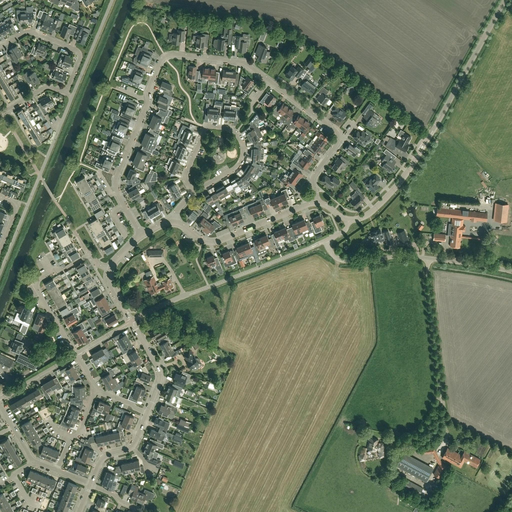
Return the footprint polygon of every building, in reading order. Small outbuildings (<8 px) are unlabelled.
[(73,0),(66,0),(65,3),(69,5),(69,7),(74,9),(75,8),(75,11),(79,10),(78,3),(74,4),(72,3),(73,0)] [(27,22),(26,12),(26,10),(20,11),(20,10),(16,10),(17,17),(20,17),(21,23),(27,22)] [(36,11),(33,12),(33,11),(26,12),(27,22),(34,22),(33,15),(36,14),(36,11)] [(47,30),(52,18),(42,14),(40,18),(38,24),(42,25),(41,27),(47,30)] [(14,25),(12,22),(9,17),(4,20),(4,21),(2,22),(8,33),(13,30),(11,26),(14,25)] [(62,22),(52,18),(47,30),(53,32),(54,30),(57,32),(62,22)] [(8,33),(2,22),(0,23),(0,34),(1,34),(3,36),(8,33)] [(64,26),(60,35),(67,38),(70,32),(74,33),(77,27),(69,24),(68,27),(64,26)] [(88,33),(84,32),(86,28),(78,25),(75,33),(73,38),(77,39),(77,41),(80,42),(80,43),(82,44),(83,44),(83,43),(84,44),(88,33)] [(225,49),(225,43),(230,43),(231,37),(232,29),(227,29),(226,40),(218,39),(218,40),(215,40),(214,40),(214,45),(214,46),(217,47),(217,49),(225,49)] [(180,44),(180,41),(184,41),(185,31),(178,30),(177,34),(173,33),(172,43),(180,44)] [(208,42),(208,39),(209,34),(202,34),(201,35),(197,35),(197,36),(193,36),(193,40),(197,41),(196,46),(204,47),(204,41),(208,42)] [(236,36),(235,44),(235,47),(238,47),(238,51),(245,52),(246,46),(248,47),(249,46),(249,44),(250,40),(249,39),(243,38),(243,37),(236,36)] [(36,55),(37,52),(40,53),(41,55),(43,56),(46,55),(47,53),(46,51),(45,50),(46,46),(39,43),(37,49),(33,47),(30,53),(36,55)] [(259,45),(257,50),(256,54),(259,55),(258,59),(266,62),(270,52),(265,50),(266,47),(259,45)] [(16,46),(10,50),(12,53),(8,55),(14,64),(17,62),(15,59),(22,55),(16,46)] [(153,53),(147,50),(148,49),(143,47),(142,49),(140,48),(139,49),(138,49),(135,55),(137,55),(150,61),(152,57),(151,57),(153,53)] [(66,55),(62,63),(59,62),(58,65),(63,67),(64,64),(70,67),(73,58),(66,55)] [(148,65),(150,61),(137,55),(136,56),(135,56),(134,57),(133,58),(133,59),(133,60),(133,61),(133,62),(134,62),(134,63),(144,68),(144,69),(146,69),(148,65)] [(310,68),(315,60),(311,57),(305,65),(310,68)] [(145,71),(144,70),(142,69),(142,70),(135,67),(136,66),(129,63),(128,67),(133,70),(131,75),(142,79),(144,75),(143,75),(145,71)] [(313,73),(318,66),(314,63),(309,69),(313,73)] [(62,69),(55,66),(53,72),(52,72),(50,76),(51,77),(63,82),(65,79),(66,78),(66,77),(66,76),(66,75),(62,73),(61,72),(62,69)] [(196,75),(196,72),(196,67),(189,66),(188,77),(195,78),(195,81),(198,81),(198,75),(196,75)] [(298,77),(304,70),(299,67),(296,70),(292,66),(285,75),(292,80),(295,75),(298,77)] [(208,78),(210,68),(203,68),(202,75),(199,75),(198,82),(204,83),(204,80),(205,80),(205,78),(208,78)] [(219,77),(215,76),(216,69),(210,68),(208,78),(208,81),(214,82),(214,83),(218,84),(219,76),(219,77)] [(228,81),(229,71),(223,70),(222,77),(219,76),(218,84),(225,85),(225,81),(228,81)] [(23,74),(26,81),(28,83),(30,81),(33,85),(39,81),(34,72),(30,74),(28,71),(23,74)] [(235,78),(235,76),(236,72),(229,71),(228,81),(235,82),(234,86),(237,86),(238,81),(239,79),(235,78)] [(306,74),(303,78),(302,79),(305,82),(301,87),(305,90),(305,89),(311,93),(316,87),(312,84),(313,83),(308,80),(310,77),(306,74)] [(0,84),(6,81),(9,79),(6,75),(0,78),(0,84)] [(140,83),(142,79),(131,75),(130,78),(128,77),(122,78),(121,81),(128,84),(128,83),(138,87),(140,83)] [(243,90),(248,94),(252,89),(249,87),(253,81),(247,77),(245,80),(240,77),(239,83),(242,84),(241,85),(245,87),(243,90)] [(9,86),(6,81),(0,84),(0,88),(1,88),(2,90),(9,86)] [(165,93),(167,95),(171,96),(173,93),(171,92),(172,89),(170,88),(171,85),(162,81),(160,87),(166,90),(165,93)] [(4,95),(15,89),(12,84),(9,86),(2,90),(4,92),(3,93),(4,95)] [(322,86),(318,92),(321,94),(317,99),(325,105),(330,99),(325,96),(329,91),(322,86)] [(18,94),(15,89),(4,95),(6,98),(7,98),(8,100),(18,94)] [(275,100),(276,98),(270,94),(267,99),(264,97),(260,102),(263,104),(265,102),(271,106),(272,104),(273,104),(274,104),(275,102),(275,101),(275,100)] [(173,97),(171,96),(167,95),(166,98),(160,96),(157,101),(166,104),(167,102),(170,103),(173,97)] [(44,107),(53,102),(49,96),(40,101),(43,106),(40,108),(44,114),(47,112),(44,107)] [(127,99),(124,107),(134,112),(136,108),(138,104),(127,99)] [(166,108),(166,104),(157,101),(159,102),(157,107),(163,110),(161,114),(166,116),(167,116),(170,110),(166,108)] [(213,118),(214,108),(209,107),(209,103),(206,103),(205,115),(208,116),(208,117),(213,118)] [(280,119),(288,107),(283,103),(279,109),(276,107),(272,113),(277,116),(278,115),(279,115),(280,113),(282,115),(280,119)] [(337,104),(332,111),(334,112),(332,115),(340,121),(342,119),(343,119),(344,119),(345,117),(345,116),(345,115),(347,112),(339,107),(340,106),(337,104)] [(380,116),(374,112),(371,110),(373,107),(369,104),(365,108),(368,111),(363,117),(368,120),(365,123),(371,127),(372,126),(373,127),(374,127),(375,127),(376,126),(377,125),(381,120),(381,119),(381,118),(380,117),(380,116)] [(221,117),(222,112),(220,112),(221,106),(214,105),(214,108),(213,118),(217,118),(218,117),(221,117)] [(229,119),(230,106),(224,105),(224,112),(222,112),(221,117),(224,118),(224,119),(229,119)] [(239,107),(230,106),(229,119),(233,120),(234,119),(237,119),(237,115),(238,116),(239,107)] [(133,116),(134,112),(124,107),(122,112),(125,114),(123,117),(131,120),(132,116),(133,116)] [(289,117),(293,111),(288,107),(280,119),(288,125),(292,119),(289,117)] [(19,118),(20,120),(27,116),(24,111),(23,111),(22,109),(18,112),(19,114),(16,116),(18,118),(19,118)] [(163,122),(166,116),(161,114),(161,113),(159,117),(154,115),(151,120),(162,125),(160,124),(161,121),(163,122)] [(249,123),(251,125),(246,128),(248,132),(246,133),(248,137),(260,131),(258,126),(257,127),(254,122),(257,120),(258,121),(262,116),(257,113),(249,123)] [(30,114),(27,116),(20,120),(22,122),(21,123),(22,125),(30,121),(35,118),(33,116),(32,117),(30,114)] [(298,127),(304,119),(299,115),(294,121),(292,119),(288,125),(289,125),(286,128),(289,131),(292,127),(293,129),(296,125),(298,127)] [(130,121),(120,117),(119,116),(119,117),(115,116),(114,120),(118,122),(116,125),(127,129),(129,125),(128,125),(130,121)] [(311,127),(308,125),(309,123),(304,119),(298,127),(296,130),(298,132),(304,136),(307,132),(308,131),(311,127)] [(158,134),(162,125),(151,120),(149,126),(154,128),(153,132),(159,134),(158,134)] [(33,126),(30,121),(22,125),(24,128),(25,128),(26,130),(33,126)] [(36,130),(39,129),(36,124),(33,126),(26,130),(27,132),(27,133),(28,135),(36,130)] [(125,133),(127,129),(116,125),(114,130),(113,129),(111,132),(123,137),(125,133)] [(192,134),(193,130),(188,128),(189,127),(182,125),(179,133),(182,134),(191,138),(193,134),(192,134)] [(42,134),(40,131),(42,130),(41,128),(39,129),(36,130),(28,135),(30,138),(31,137),(32,140),(42,134)] [(367,130),(365,132),(363,131),(362,132),(361,132),(360,134),(358,132),(357,133),(356,132),(356,133),(354,135),(354,136),(353,138),(361,144),(363,141),(366,143),(373,134),(367,130)] [(411,137),(404,133),(405,133),(401,130),(398,135),(402,137),(400,140),(400,139),(399,140),(397,138),(396,140),(390,137),(385,146),(387,147),(388,147),(394,151),(396,147),(405,152),(409,144),(408,144),(411,137)] [(261,143),(259,138),(262,137),(263,136),(260,131),(248,137),(250,141),(252,140),(254,144),(261,143)] [(328,139),(324,136),(317,131),(315,134),(319,137),(315,142),(323,147),(326,142),(328,139)] [(157,140),(159,134),(153,132),(152,135),(151,135),(146,133),(143,139),(157,144),(158,142),(157,140)] [(45,139),(42,134),(32,140),(33,142),(32,142),(34,145),(45,139)] [(112,134),(109,142),(119,147),(121,143),(123,139),(112,134)] [(189,143),(191,138),(182,134),(180,140),(183,141),(182,143),(187,145),(188,142),(189,143)] [(154,150),(157,144),(143,139),(141,144),(148,147),(146,151),(151,153),(152,153),(153,149),(154,150)] [(323,147),(315,142),(312,140),(309,145),(308,145),(306,148),(312,152),(313,149),(314,149),(319,153),(323,147)] [(118,151),(119,147),(109,142),(107,146),(104,145),(102,149),(116,155),(118,151)] [(187,149),(186,148),(187,145),(182,143),(181,145),(178,144),(176,143),(173,148),(185,153),(187,149)] [(261,143),(254,144),(254,149),(251,148),(251,153),(264,154),(264,149),(264,148),(263,148),(261,148),(261,143)] [(349,144),(349,145),(348,145),(344,150),(354,157),(357,153),(356,152),(357,151),(359,152),(361,149),(355,145),(354,148),(349,144)] [(314,154),(312,152),(306,148),(305,147),(302,152),(305,155),(303,158),(311,163),(314,158),(312,157),(314,154)] [(182,157),(183,157),(185,153),(173,148),(176,149),(174,155),(176,156),(175,158),(181,160),(182,157)] [(383,152),(387,155),(382,161),(385,163),(382,167),(390,173),(394,168),(393,167),(395,165),(393,164),(395,161),(394,159),(396,156),(386,149),(383,152)] [(115,156),(108,153),(102,150),(100,155),(103,156),(101,160),(112,164),(114,160),(113,160),(115,156)] [(149,158),(151,153),(146,151),(145,150),(143,153),(138,151),(135,157),(144,161),(145,158),(147,159),(147,158),(149,158)] [(263,158),(264,154),(251,153),(251,157),(253,157),(253,162),(256,163),(260,164),(260,159),(262,159),(263,159),(263,158)] [(307,169),(311,163),(303,158),(299,155),(296,160),(294,159),(292,162),(298,166),(299,167),(301,164),(307,169)] [(143,163),(144,161),(135,157),(133,163),(138,165),(137,168),(143,171),(146,166),(144,165),(145,164),(143,163)] [(179,163),(181,160),(175,158),(175,160),(172,159),(170,164),(178,168),(180,164),(179,163)] [(335,163),(332,167),(339,172),(342,169),(341,169),(343,166),(346,166),(347,166),(350,162),(345,159),(343,161),(338,158),(334,163),(335,163)] [(110,168),(112,164),(101,160),(100,164),(97,162),(95,166),(108,172),(110,168)] [(257,168),(260,164),(256,163),(253,162),(250,165),(248,164),(246,168),(257,174),(257,175),(260,171),(259,169),(257,168)] [(296,169),(298,166),(292,162),(290,165),(291,166),(290,168),(293,170),(291,173),(299,179),(302,174),(296,169)] [(177,172),(178,168),(170,164),(167,170),(170,171),(169,173),(174,175),(175,172),(177,172)] [(257,174),(246,168),(244,171),(246,172),(243,176),(251,184),(249,181),(251,177),(253,179),(254,178),(257,174)] [(136,172),(130,169),(126,178),(132,181),(132,184),(139,183),(140,180),(134,177),(136,172)] [(6,183),(7,181),(10,173),(8,172),(5,170),(1,181),(6,183)] [(12,183),(16,175),(13,173),(13,174),(10,173),(7,181),(11,182),(10,183),(11,185),(12,185),(12,183)] [(279,180),(285,184),(288,187),(291,182),(295,185),(299,179),(291,173),(288,176),(285,174),(283,176),(282,175),(279,180)] [(17,187),(18,185),(21,178),(19,177),(19,176),(16,175),(12,183),(12,185),(13,185),(17,187)] [(371,180),(371,179),(370,180),(368,178),(364,182),(366,184),(365,184),(373,192),(378,187),(376,184),(380,180),(376,175),(371,180)] [(251,184),(243,176),(239,178),(238,176),(235,179),(241,190),(248,186),(251,184)] [(331,180),(326,176),(325,176),(324,177),(323,178),(323,179),(321,182),(330,188),(333,184),(336,187),(340,181),(333,177),(331,180)] [(76,182),(79,187),(87,182),(85,177),(76,182)] [(24,178),(23,179),(21,178),(18,185),(21,187),(20,188),(24,190),(26,183),(25,183),(27,179),(24,178)] [(241,190),(235,179),(231,181),(232,183),(228,185),(232,191),(234,190),(235,192),(236,192),(237,192),(241,190)] [(166,185),(170,192),(179,188),(176,184),(175,184),(173,181),(166,185)] [(90,187),(87,182),(79,187),(82,192),(90,187)] [(135,189),(128,193),(132,199),(141,194),(139,191),(144,188),(140,183),(137,183),(133,185),(135,189)] [(232,191),(228,185),(225,187),(223,185),(220,187),(225,197),(230,194),(229,193),(232,191)] [(93,192),(90,187),(82,192),(85,197),(93,192)] [(225,197),(220,187),(216,189),(217,191),(213,194),(217,200),(220,198),(220,200),(225,197)] [(182,195),(180,192),(181,192),(179,188),(170,192),(170,193),(168,194),(170,198),(171,198),(172,198),(173,198),(174,200),(182,195)] [(357,188),(354,190),(355,192),(351,196),(351,198),(353,199),(350,202),(356,208),(363,201),(359,196),(362,194),(357,188)] [(289,195),(286,189),(281,191),(282,193),(280,194),(281,195),(276,197),(280,205),(288,202),(286,196),(289,195)] [(96,197),(93,192),(85,197),(88,202),(96,197)] [(217,200),(213,194),(210,196),(209,194),(205,196),(210,205),(211,205),(218,202),(217,200)] [(276,197),(270,199),(269,196),(267,196),(263,198),(268,208),(273,206),(274,208),(280,205),(276,197)] [(99,202),(96,197),(88,202),(91,207),(99,202)] [(262,205),(265,204),(262,198),(256,200),(256,201),(254,203),(255,206),(259,214),(265,212),(262,205)] [(102,207),(99,202),(91,207),(94,212),(102,207)] [(164,209),(162,206),(161,206),(158,203),(151,207),(156,215),(160,213),(159,212),(164,209)] [(259,214),(255,206),(252,207),(251,203),(244,206),(247,212),(250,210),(253,217),(259,214)] [(202,212),(196,206),(188,216),(191,219),(192,218),(195,220),(202,212)] [(105,212),(102,207),(94,212),(97,217),(105,212)] [(152,218),(156,215),(151,207),(142,212),(146,220),(151,217),(152,218)] [(239,209),(240,211),(234,213),(238,223),(244,221),(241,214),(245,213),(243,207),(239,209)] [(437,216),(486,221),(487,213),(438,208),(437,216)] [(208,215),(204,211),(199,217),(202,219),(197,224),(202,229),(208,221),(206,219),(207,218),(206,218),(208,215)] [(238,223),(234,213),(233,211),(224,215),(226,221),(230,219),(233,225),(238,223)] [(324,224),(320,215),(313,218),(316,224),(312,226),(315,233),(322,230),(320,225),(324,224)] [(89,223),(92,228),(100,223),(97,218),(89,223)] [(221,226),(214,220),(213,223),(212,222),(211,223),(208,221),(202,229),(207,233),(211,228),(214,230),(216,228),(221,226)] [(304,220),(298,222),(302,231),(308,228),(310,233),(313,232),(310,225),(307,227),(304,220)] [(302,231),(298,222),(292,225),(295,231),(291,232),(292,233),(294,238),(298,237),(297,235),(303,233),(302,231)] [(103,228),(100,223),(92,228),(95,233),(103,228)] [(465,226),(463,225),(452,224),(451,235),(462,236),(462,231),(465,231),(465,226)] [(58,236),(66,231),(63,226),(55,231),(55,232),(52,233),(55,238),(58,236)] [(294,238),(292,233),(289,234),(286,227),(280,230),(283,238),(284,241),(288,240),(289,242),(295,239),(294,238)] [(106,233),(103,228),(95,233),(98,238),(106,233)] [(370,233),(371,235),(368,236),(370,242),(373,241),(374,243),(384,240),(383,236),(385,236),(386,240),(391,238),(388,231),(383,232),(384,233),(382,234),(380,229),(370,233)] [(283,238),(280,230),(274,232),(277,238),(274,240),(277,247),(280,246),(278,241),(283,238)] [(58,243),(61,241),(69,236),(66,231),(58,236),(58,237),(56,239),(58,243),(58,242),(58,243)] [(408,241),(404,231),(398,233),(402,243),(408,241)] [(101,243),(111,237),(109,238),(106,233),(98,238),(101,243)] [(267,235),(261,237),(265,246),(268,245),(268,247),(274,245),(272,240),(272,239),(269,241),(269,240),(267,235)] [(461,239),(462,236),(451,235),(450,238),(451,238),(450,246),(460,247),(461,239)] [(63,246),(72,241),(69,236),(61,241),(58,243),(59,244),(59,245),(60,246),(62,247),(63,246)] [(112,243),(110,240),(113,239),(111,237),(101,243),(104,248),(112,243)] [(265,246),(261,237),(255,240),(257,246),(254,247),(257,254),(257,252),(266,248),(265,246)] [(64,252),(75,246),(72,241),(63,246),(66,251),(64,252)] [(115,248),(112,243),(104,248),(106,253),(115,248)] [(257,254),(254,247),(251,248),(249,243),(243,245),(246,254),(247,255),(253,253),(255,258),(258,257),(257,254)] [(246,254),(243,245),(237,248),(240,255),(237,256),(239,261),(242,260),(240,256),(246,254)] [(67,258),(77,251),(75,246),(64,252),(66,254),(67,253),(69,256),(67,257),(67,258)] [(80,256),(77,251),(67,258),(70,263),(73,262),(72,261),(80,256)] [(229,251),(223,254),(224,256),(221,257),(224,263),(226,262),(227,263),(229,262),(231,265),(237,263),(235,257),(234,255),(231,257),(229,251)] [(216,263),(215,260),(213,255),(207,258),(208,261),(206,261),(208,266),(210,265),(210,267),(213,265),(214,268),(216,268),(216,270),(222,268),(219,261),(216,263)] [(84,263),(76,267),(79,273),(87,268),(84,263)] [(82,277),(90,272),(87,268),(79,273),(80,275),(78,277),(79,279),(82,277)] [(93,277),(90,272),(82,277),(85,282),(93,277)] [(156,284),(156,283),(153,276),(144,280),(150,294),(159,290),(156,284)] [(96,282),(93,277),(85,282),(86,285),(84,286),(85,289),(96,282)] [(156,284),(156,283),(156,284),(159,290),(165,287),(166,290),(173,287),(170,278),(162,281),(163,284),(161,285),(160,282),(156,284)] [(45,285),(48,290),(56,285),(53,280),(45,285)] [(99,287),(96,282),(85,289),(86,291),(89,289),(90,292),(99,287)] [(59,290),(56,285),(48,290),(51,295),(59,290)] [(91,299),(101,292),(99,287),(90,292),(92,295),(89,296),(91,299)] [(62,295),(59,290),(51,295),(53,299),(62,295)] [(65,300),(62,295),(53,299),(56,304),(65,300)] [(107,302),(104,296),(98,300),(96,297),(90,300),(94,305),(96,304),(96,305),(98,304),(99,306),(107,302)] [(67,304),(65,300),(56,304),(59,309),(67,304)] [(105,310),(110,307),(107,302),(99,306),(97,308),(102,317),(107,314),(105,310)] [(70,309),(67,304),(59,309),(62,314),(70,309)] [(68,318),(65,319),(69,325),(77,320),(74,314),(79,311),(76,307),(69,312),(66,314),(68,318)] [(32,317),(28,316),(30,310),(24,308),(21,313),(18,312),(15,318),(29,324),(32,317)] [(48,321),(44,319),(45,316),(39,314),(35,322),(39,324),(38,325),(38,327),(40,327),(38,332),(43,334),(48,321)] [(118,320),(115,315),(109,318),(108,315),(102,318),(105,323),(107,322),(109,325),(118,320)] [(73,333),(76,338),(84,333),(82,330),(85,328),(83,323),(77,326),(75,328),(76,331),(73,333)] [(153,339),(156,337),(158,340),(167,335),(164,331),(161,333),(158,328),(155,330),(155,329),(153,330),(153,331),(150,333),(153,339)] [(79,343),(82,342),(83,345),(94,339),(91,333),(88,335),(88,334),(86,335),(84,333),(76,338),(79,343)] [(126,334),(123,335),(122,333),(113,337),(116,342),(118,346),(129,339),(126,334)] [(20,349),(21,349),(22,347),(21,347),(23,343),(20,341),(23,336),(18,334),(15,342),(12,342),(10,346),(13,347),(12,350),(19,353),(20,349)] [(160,345),(163,351),(171,346),(168,341),(170,339),(169,336),(163,339),(165,342),(160,345)] [(132,345),(129,339),(118,346),(120,349),(123,354),(127,351),(129,350),(127,348),(132,345)] [(174,352),(171,346),(163,351),(167,356),(172,353),(173,356),(182,351),(180,348),(174,352)] [(102,349),(97,352),(103,363),(104,363),(103,363),(112,358),(109,352),(105,354),(102,349)] [(127,351),(123,354),(122,354),(125,360),(129,357),(131,360),(139,356),(136,350),(129,354),(127,351)] [(196,358),(195,358),(194,356),(192,357),(191,355),(193,354),(190,350),(184,355),(187,358),(188,358),(189,360),(186,362),(191,369),(192,368),(193,369),(194,370),(196,370),(201,365),(202,364),(202,363),(201,362),(199,359),(198,358),(196,358)] [(103,363),(97,352),(92,355),(95,361),(93,362),(96,368),(98,366),(98,365),(100,364),(101,364),(103,363)] [(0,354),(0,361),(10,366),(13,360),(0,354)] [(17,361),(35,370),(38,363),(20,354),(17,361)] [(141,365),(139,362),(142,361),(139,356),(131,360),(133,363),(128,365),(132,371),(141,365)] [(73,365),(70,367),(69,364),(60,369),(63,374),(64,374),(65,376),(76,370),(73,365)] [(117,375),(121,372),(116,366),(112,369),(117,375)] [(143,371),(142,372),(141,372),(140,372),(138,378),(137,377),(136,381),(143,384),(144,380),(148,382),(149,380),(150,380),(151,378),(150,377),(151,376),(147,374),(148,372),(145,366),(141,368),(143,371)] [(102,378),(105,383),(113,379),(111,376),(114,374),(112,372),(113,371),(111,369),(105,372),(107,375),(102,378)] [(79,376),(76,370),(65,376),(66,379),(66,380),(69,385),(76,381),(74,378),(79,376)] [(182,371),(181,374),(180,375),(176,373),(174,377),(177,378),(176,381),(184,384),(190,381),(188,377),(190,377),(191,374),(182,371)] [(53,378),(48,381),(53,389),(55,388),(57,391),(63,388),(60,382),(56,384),(53,378)] [(114,382),(113,379),(105,383),(108,389),(113,386),(116,391),(121,388),(118,383),(117,384),(116,381),(114,382)] [(47,392),(53,389),(48,381),(43,384),(46,390),(43,392),(46,397),(49,395),(47,392)] [(137,386),(135,391),(143,394),(145,389),(139,386),(140,384),(135,381),(134,384),(137,386)] [(75,387),(75,392),(85,391),(85,386),(78,386),(78,383),(72,384),(72,387),(75,387)] [(169,386),(167,392),(175,395),(176,393),(180,394),(182,388),(176,385),(175,388),(169,386)] [(37,388),(33,390),(36,394),(38,398),(43,395),(39,388),(37,389),(37,388)] [(36,394),(33,390),(30,392),(30,393),(29,394),(33,401),(38,398),(36,394)] [(143,394),(135,391),(132,390),(130,394),(128,399),(137,403),(138,399),(141,400),(143,394)] [(85,397),(85,391),(75,392),(75,398),(73,398),(73,403),(75,403),(82,406),(83,403),(83,400),(79,400),(79,397),(85,397)] [(179,397),(175,395),(167,392),(164,398),(171,401),(169,404),(176,406),(177,403),(176,403),(177,400),(179,397)] [(33,401),(29,394),(28,394),(27,393),(24,395),(29,403),(33,401)] [(29,403),(24,395),(20,397),(21,398),(20,399),(22,402),(24,406),(29,403)] [(22,402),(20,399),(19,400),(18,399),(15,401),(19,409),(24,406),(22,402)] [(19,409),(15,401),(11,403),(12,404),(10,405),(14,412),(19,409)] [(74,407),(75,403),(73,403),(70,401),(68,404),(70,405),(68,411),(78,415),(80,409),(74,407)] [(102,412),(105,403),(99,401),(96,408),(94,407),(91,413),(91,415),(93,416),(95,412),(101,414),(102,412)] [(110,406),(105,403),(102,412),(107,414),(104,420),(108,422),(111,414),(108,413),(110,406)] [(167,416),(171,418),(172,417),(174,413),(173,412),(172,411),(174,407),(166,403),(164,406),(161,405),(158,413),(167,416)] [(129,415),(130,412),(121,408),(120,411),(123,413),(121,418),(132,423),(134,417),(129,415)] [(76,420),(78,415),(68,411),(67,413),(65,416),(76,420)] [(73,426),(76,420),(65,416),(62,422),(62,421),(60,425),(66,427),(67,424),(73,426)] [(166,432),(169,423),(163,421),(164,419),(159,417),(158,419),(156,418),(154,423),(159,425),(157,428),(166,432)] [(129,428),(132,423),(121,418),(121,419),(123,420),(122,422),(120,421),(118,424),(119,424),(118,426),(123,430),(124,426),(129,428)] [(22,425),(25,430),(33,426),(30,420),(22,425)] [(36,431),(33,426),(25,430),(28,436),(36,431)] [(123,431),(123,430),(118,426),(117,429),(117,432),(113,433),(115,442),(121,440),(120,436),(124,436),(123,431)] [(166,432),(157,428),(156,431),(151,429),(149,435),(160,440),(161,440),(162,439),(163,438),(166,432)] [(39,436),(36,431),(28,436),(31,441),(39,436)] [(103,444),(101,436),(96,437),(95,433),(92,433),(92,436),(94,442),(96,442),(97,446),(103,444)] [(42,441),(39,436),(31,441),(34,446),(40,442),(42,441)] [(0,443),(3,448),(10,444),(9,442),(10,442),(8,438),(2,442),(1,440),(0,440),(0,443)] [(368,449),(372,450),(372,451),(374,452),(375,451),(375,450),(376,451),(376,449),(378,449),(380,458),(385,456),(383,443),(378,442),(378,440),(370,438),(368,449)] [(148,442),(145,448),(154,451),(156,446),(162,448),(164,444),(155,441),(154,444),(148,442)] [(39,453),(42,445),(40,442),(34,446),(37,452),(39,453)] [(88,445),(84,444),(81,443),(80,445),(83,447),(82,449),(84,450),(83,453),(91,456),(94,451),(87,448),(88,445)] [(6,452),(14,448),(12,444),(11,445),(10,444),(3,448),(6,452)] [(44,456),(48,447),(42,445),(39,453),(41,454),(40,454),(44,456)] [(50,458),(53,449),(48,447),(44,456),(50,458)] [(442,458),(455,464),(459,467),(460,468),(460,467),(461,468),(464,461),(476,467),(480,460),(464,451),(466,452),(465,454),(464,453),(462,456),(447,448),(447,447),(442,458)] [(16,451),(14,448),(6,452),(9,457),(16,453),(15,452),(16,451)] [(143,454),(146,455),(144,459),(147,461),(159,466),(161,461),(156,459),(158,453),(154,451),(145,448),(143,454)] [(59,452),(53,449),(50,458),(56,461),(59,452)] [(11,462),(19,457),(17,454),(16,454),(16,453),(9,457),(11,462)] [(89,462),(91,456),(83,453),(81,458),(76,457),(75,459),(81,462),(82,459),(89,462)] [(404,453),(397,466),(426,482),(433,469),(404,453)] [(21,460),(19,457),(11,462),(14,466),(21,462),(20,461),(21,460)] [(140,467),(140,464),(139,460),(133,462),(135,470),(141,469),(141,473),(144,472),(143,466),(140,467)] [(129,472),(127,463),(121,464),(121,465),(118,466),(119,472),(122,471),(123,473),(129,472)] [(446,466),(442,464),(440,463),(434,475),(440,478),(446,466)] [(87,468),(79,464),(78,464),(76,468),(73,467),(72,469),(69,467),(68,471),(75,473),(76,470),(84,474),(87,468)] [(32,481),(35,472),(30,470),(27,479),(32,481)] [(120,474),(118,472),(114,471),(113,474),(107,472),(105,472),(104,475),(105,476),(105,477),(113,480),(114,478),(118,478),(120,474)] [(37,483),(40,475),(35,472),(32,481),(37,483)] [(42,485),(46,477),(40,475),(37,483),(42,485)] [(47,488),(51,479),(46,477),(42,485),(47,488)] [(102,483),(104,483),(103,487),(113,491),(116,482),(113,480),(105,477),(104,478),(103,478),(102,481),(103,482),(102,483)] [(56,481),(51,479),(47,488),(52,490),(56,481)] [(423,488),(407,479),(403,486),(419,495),(423,488)] [(68,482),(66,487),(75,491),(77,486),(68,482)] [(132,484),(129,491),(128,495),(131,496),(131,498),(137,500),(140,492),(137,491),(138,487),(132,484)] [(73,496),(75,491),(66,487),(64,492),(73,496)] [(143,493),(140,492),(137,500),(143,503),(145,497),(149,499),(151,492),(145,489),(143,493)] [(71,501),(73,496),(64,492),(62,497),(71,501)] [(69,506),(71,501),(62,497),(60,503),(69,506)] [(106,507),(103,506),(105,501),(107,502),(108,499),(102,497),(101,499),(97,498),(96,502),(97,502),(96,504),(99,505),(98,508),(105,511),(107,511),(109,511),(111,510),(108,509),(108,510),(105,509),(106,507)] [(0,506),(0,508),(9,503),(6,498),(0,501),(0,506)] [(2,511),(4,511),(12,508),(9,503),(0,508),(2,511)] [(67,511),(69,506),(60,503),(58,508),(67,511)]
